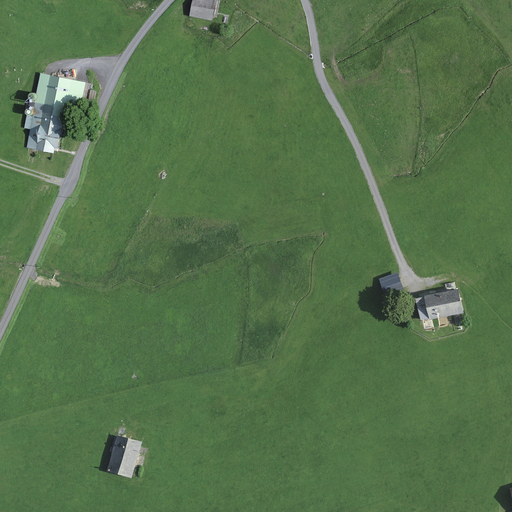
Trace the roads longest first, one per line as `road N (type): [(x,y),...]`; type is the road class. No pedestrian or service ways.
road 1 (unclassified): [(169,0),(112,81),(0,332)]
road 2 (track): [(301,0),(413,283)]
